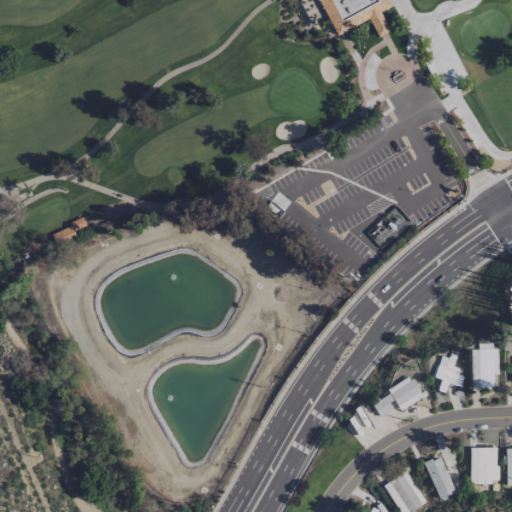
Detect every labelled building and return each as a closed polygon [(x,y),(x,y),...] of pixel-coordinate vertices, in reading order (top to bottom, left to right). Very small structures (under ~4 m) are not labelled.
[(315,0),(387,0),(390,5),(379,12),(389,31),(383,34),(377,37),(367,19),(341,33),(334,36),(315,0)] [(511,303),(511,280),(502,298),(511,303)] [(469,350),(470,376),(476,376),(476,388),(492,387),(492,375),(496,375),(495,343),(476,343),(476,350),(469,350)] [(432,378),(439,380),(436,391),(443,393),(445,383),(459,387),(462,377),(456,375),(458,369),(452,367),(453,359),(438,355),(432,378)] [(377,417),(393,408),(396,412),(421,398),(408,376),(384,389),(387,394),(369,404),(377,417)] [(468,448),(468,483),(496,483),(496,448),(468,448)] [(423,462),(435,499),(452,493),(440,456),(423,462)] [(397,511),(408,511),(424,504),(406,471),(382,484),(397,511)]
